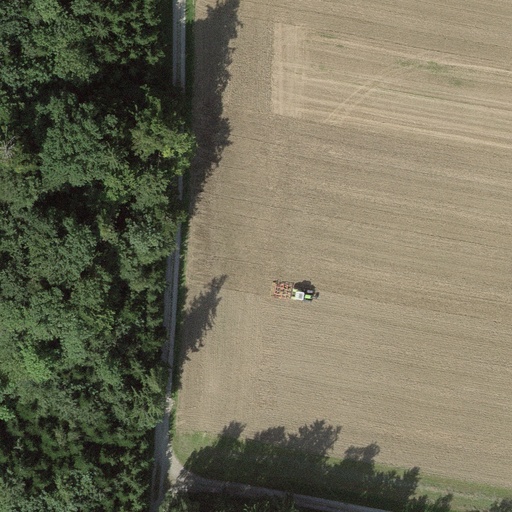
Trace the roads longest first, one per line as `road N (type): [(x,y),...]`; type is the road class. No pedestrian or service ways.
road 1 (track): [(184,0),(161,472)]
road 2 (track): [(161,472),(371,511)]
